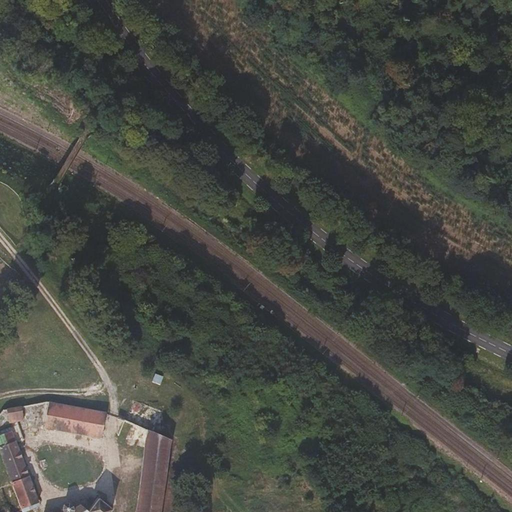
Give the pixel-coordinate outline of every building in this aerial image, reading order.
[(105,413),(48,402),(43,428),(100,440),(105,413)] [(22,420),(19,408),(5,412),(10,423),(22,420)] [(146,449),(148,431),(123,419),(123,439),(146,449)] [(38,500),(12,428),(0,432),(0,454),(19,506),(38,500)] [(162,511),(172,442),(148,431),(146,449),(138,511),(162,511)] [(116,511),(118,510),(104,498),(99,504),(93,511),(89,508),(83,503),(78,509),(73,507),(69,507),(65,510),(65,511),(116,511)] [(93,511),(99,504),(95,501),(89,508),(93,511)]
